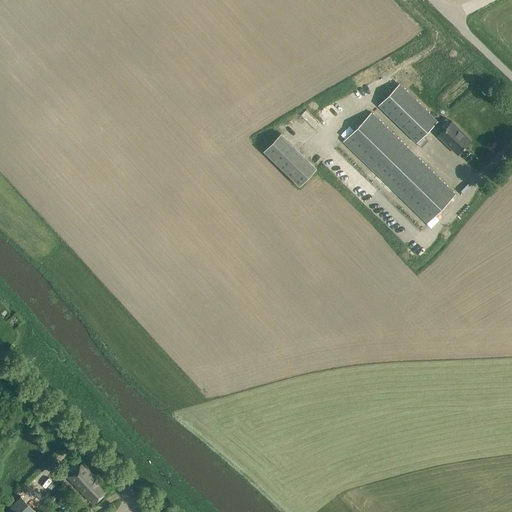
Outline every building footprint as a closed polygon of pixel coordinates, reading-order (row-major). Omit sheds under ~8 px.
[(416,143),(430,128),(437,121),(399,83),(377,105),(416,143)] [(371,111),(343,140),(377,174),(375,176),(390,191),(393,188),(427,222),(455,194),(371,111)] [(456,154),(462,149),(469,142),(458,131),(459,129),(451,121),(438,135),(456,154)] [(280,133),(263,150),(299,186),(316,168),(280,133)] [(82,463),(68,476),(92,503),(106,490),(82,463)] [(33,511),(42,504),(35,496),(27,489),(3,511),(33,511)]
